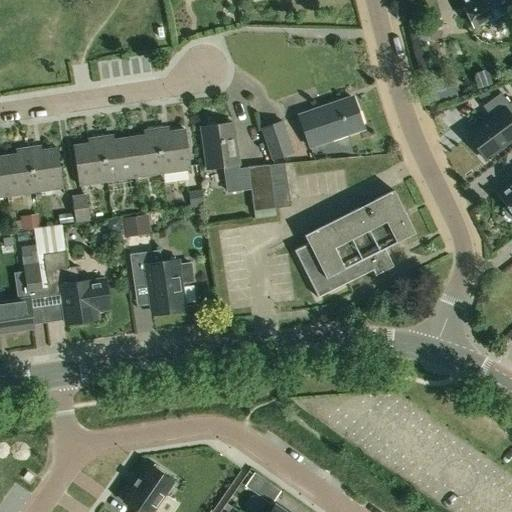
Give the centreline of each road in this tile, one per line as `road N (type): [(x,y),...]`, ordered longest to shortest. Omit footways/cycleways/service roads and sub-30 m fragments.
road 1 (secondary): [(435,352),(317,338),(56,374)]
road 2 (residential): [(435,352),(464,254),(394,82),(373,0)]
road 3 (residential): [(346,508),(218,425),(67,446)]
road 4 (residential): [(0,113),(175,86),(202,66)]
